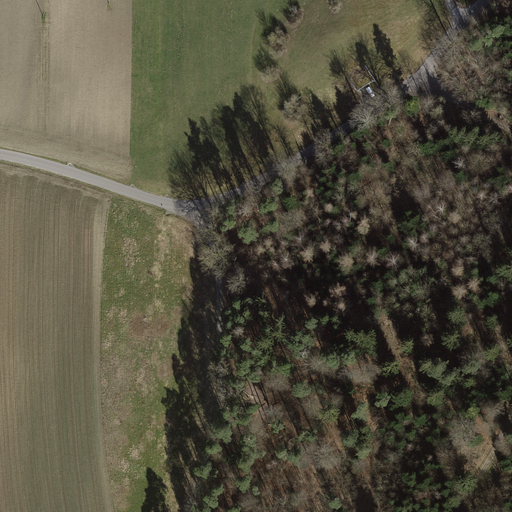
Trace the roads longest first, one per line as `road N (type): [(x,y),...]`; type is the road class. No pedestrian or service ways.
road 1 (tertiary): [(0,154),(161,204),(190,209),(220,201),(421,77),(487,0)]
road 2 (track): [(190,209),(219,253),(220,387),(189,511)]
